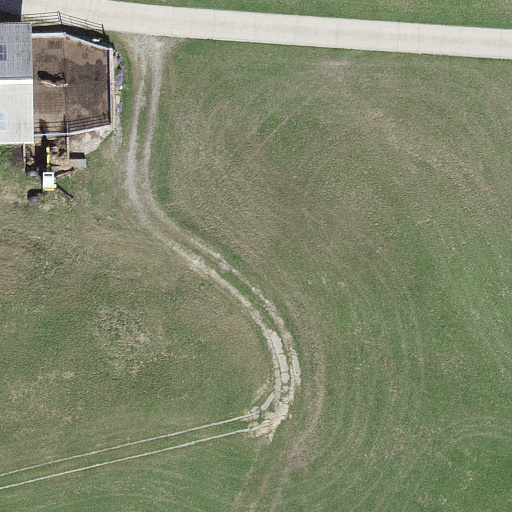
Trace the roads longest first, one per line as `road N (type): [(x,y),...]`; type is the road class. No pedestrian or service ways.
road 1 (track): [(153,18),(137,198),(145,217),(269,323),(282,396),(260,419),(234,427),(0,482)]
road 2 (track): [(511,39),(153,18),(39,0)]
